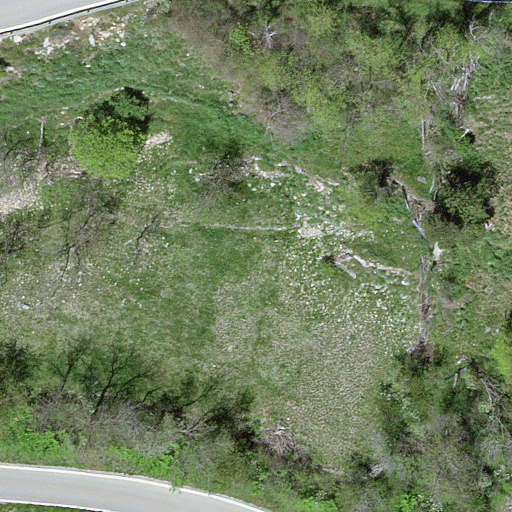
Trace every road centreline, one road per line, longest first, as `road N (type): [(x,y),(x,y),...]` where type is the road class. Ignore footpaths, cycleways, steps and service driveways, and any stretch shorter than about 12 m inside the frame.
road 1 (unclassified): [(142,511),(0,492)]
road 2 (unclassified): [(0,33),(125,0)]
